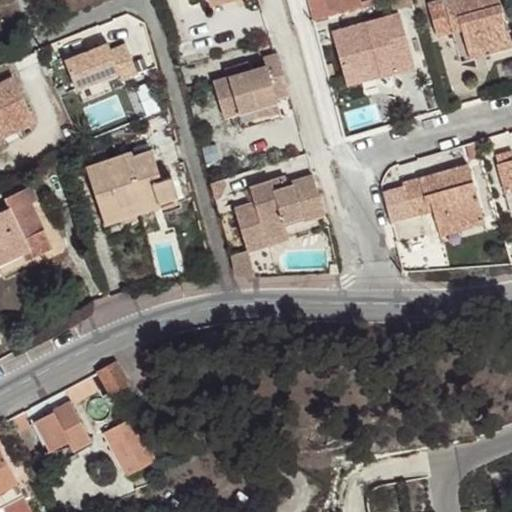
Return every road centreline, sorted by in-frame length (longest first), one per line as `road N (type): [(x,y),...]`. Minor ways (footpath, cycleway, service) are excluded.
road 1 (residential): [(150,0),(229,303)]
road 2 (residential): [(0,395),(125,329),(229,303)]
road 3 (unknown): [(240,511),(306,495),(315,473),(308,455),(234,403)]
road 4 (unknown): [(182,123),(0,205)]
road 5 (residential): [(511,118),(392,147),(335,184)]
road 6 (residential): [(289,0),(335,184)]
road 7 (residential): [(139,0),(0,58)]
road 8 (residential): [(366,305),(511,291)]
road 9 (residential): [(229,303),(366,305)]
road 10 (residential): [(335,184),(366,305)]
